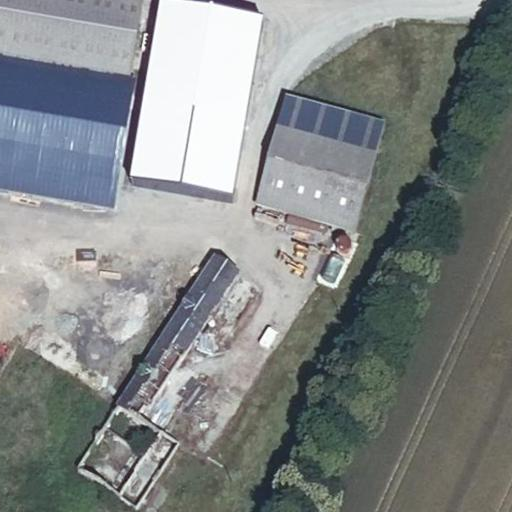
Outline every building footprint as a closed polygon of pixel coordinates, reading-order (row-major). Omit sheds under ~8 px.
[(141,0),(0,0),(0,180),(104,199),(112,201),(135,78),(128,77),(141,0)] [(243,124),(262,21),(162,3),(143,105),(243,124)] [(368,182),(375,146),(276,127),(269,162),(368,182)] [(269,162),(260,206),(359,226),(368,182),(269,162)] [(0,180),(0,185),(104,204),(104,199),(0,180)] [(186,361),(241,276),(219,262),(82,473),(124,501),(166,437),(206,374),(186,361)] [(261,289),(241,276),(186,361),(206,374),(261,289)] [(183,448),(166,437),(124,501),(141,511),(183,448)]
